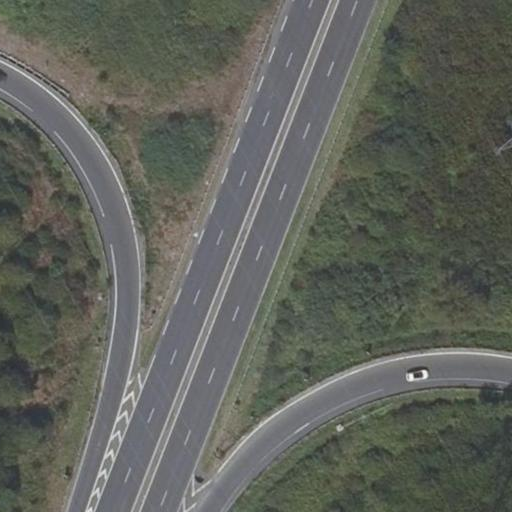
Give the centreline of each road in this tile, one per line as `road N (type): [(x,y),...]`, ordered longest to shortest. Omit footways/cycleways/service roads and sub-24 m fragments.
road 1 (primary): [(153,511),(354,0)]
road 2 (primary): [(312,0),(113,511)]
road 3 (trunk): [(0,80),(38,101),(88,167),(110,217),(119,316),(72,511)]
road 4 (trunk): [(195,511),(289,408),(417,361),(511,368)]
